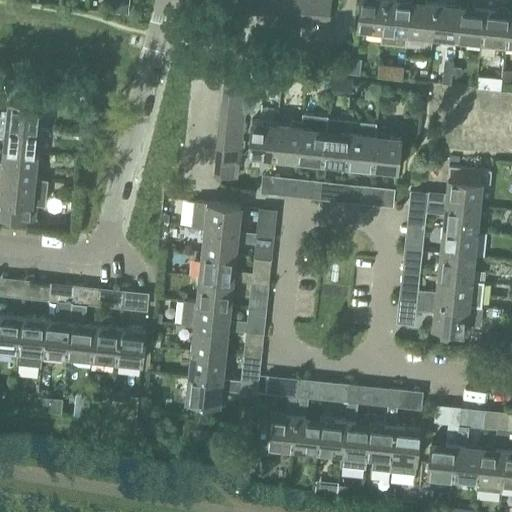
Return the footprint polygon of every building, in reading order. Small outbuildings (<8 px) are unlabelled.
[(232,0),(232,10),(233,10),(244,11),(245,0),(232,0)] [(256,12),(257,0),(245,0),(244,11),(256,12)] [(268,14),(269,0),(257,0),(256,12),(268,14)] [(280,15),(281,0),(269,0),(268,14),(280,15)] [(292,16),(293,0),(281,0),(280,15),(292,16)] [(304,17),(305,0),(293,0),(292,16),(304,17)] [(316,18),(317,0),(305,0),(304,17),(316,18)] [(359,0),(357,27),(366,28),(366,30),(382,32),(382,29),(385,0),(359,0)] [(385,0),(382,29),(407,32),(410,0),(385,0)] [(430,46),(431,35),(435,1),(426,0),(410,0),(407,32),(405,44),(430,46)] [(485,6),(485,0),(474,0),(474,5),(459,3),(456,37),(481,40),(485,6)] [(435,1),(431,35),(456,37),(459,3),(435,1)] [(485,6),(481,40),(505,43),(509,9),(495,7),(485,6)] [(362,55),(354,55),(353,62),(361,63),(362,55)] [(379,63),(378,76),(386,77),(387,64),(379,63)] [(205,65),(197,64),(196,71),(204,72),(205,65)] [(249,65),(247,78),(262,79),(263,67),(249,65)] [(493,75),(491,87),(500,88),(501,81),(501,78),(501,76),(493,75)] [(247,79),(224,76),(222,88),(246,90),(247,79)] [(352,95),(353,79),(333,77),(331,93),(352,95)] [(19,83),(17,99),(36,101),(38,85),(19,83)] [(246,90),(222,88),(221,100),(245,103),(246,90)] [(39,126),(42,101),(36,101),(17,99),(8,97),(7,109),(1,109),(0,114),(0,122),(5,123),(5,124),(39,128),(39,130),(47,131),(47,126),(39,126)] [(220,112),(243,114),(245,103),(221,100),(220,112)] [(301,124),(297,159),(322,161),(326,127),(327,117),(327,113),(302,110),(302,118),(301,124)] [(243,114),(220,112),(218,124),(242,127),(243,114)] [(327,117),(326,127),(322,161),(346,164),(350,130),(351,119),(327,117)] [(273,156),(297,159),(301,124),(302,118),(292,118),(291,123),(276,122),(273,156)] [(251,119),(248,153),(273,156),(276,122),(251,119)] [(39,130),(39,128),(5,124),(5,123),(0,122),(0,134),(4,135),(2,148),(37,152),(39,130)] [(242,127),(218,124),(217,136),(241,139),(242,127)] [(350,130),(346,164),(372,167),(376,133),(350,130)] [(396,169),(400,135),(376,133),(372,167),(396,169)] [(241,139),(217,136),(216,148),(239,151),(241,139)] [(2,148),(0,169),(0,172),(34,177),(42,178),(42,176),(34,175),(37,152),(2,148)] [(214,160),(238,163),(239,151),(216,148),(214,160)] [(409,188),(408,197),(479,205),(480,189),(490,182),(491,170),(448,165),(445,191),(436,190),(436,191),(409,188)] [(0,213),(34,218),(36,203),(45,204),(48,178),(42,178),(34,177),(0,172),(0,198),(1,198),(0,205),(0,213)] [(262,173),(261,191),(269,192),(271,174),(262,173)] [(277,193),(279,175),(271,174),(269,192),(277,193)] [(311,179),(310,197),(318,198),(320,180),(311,179)] [(327,199),(329,181),(320,180),(318,198),(327,199)] [(360,184),(359,202),(368,203),(370,185),(360,184)] [(376,204),(378,186),(370,185),(368,203),(376,204)] [(424,210),(443,211),(441,226),(476,230),(479,205),(408,197),(407,207),(425,209),(424,210)] [(238,229),(241,204),(194,199),(191,223),(203,225),(238,229)] [(274,223),(256,222),(255,231),(273,234),(274,223)] [(246,239),(246,240),(254,241),(272,243),(273,234),(255,231),(238,229),(203,225),(201,250),(235,254),(237,239),(246,239)] [(476,230),(441,226),(438,251),(473,255),(476,230)] [(421,240),(404,238),(403,247),(420,249),(421,240)] [(403,247),(402,257),(419,259),(420,249),(403,247)] [(251,272),(234,269),(235,254),(201,250),(198,275),(233,278),(250,280),(268,282),(269,274),(251,272)] [(471,280),(474,255),(473,255),(438,251),(437,260),(435,276),(471,280)] [(233,278),(198,275),(195,299),(230,303),(233,278)] [(428,290),(428,291),(398,288),(397,297),(481,306),(484,281),(471,280),(435,276),(434,290),(428,290)] [(15,277),(13,295),(22,296),(24,278),(15,277)] [(30,297),(32,279),(24,278),(22,296),(30,297)] [(249,289),(267,291),(268,282),(250,280),(249,289)] [(67,362),(67,354),(66,354),(73,283),(64,282),(62,300),(57,299),(55,318),(50,317),(45,317),(42,352),(63,354),(63,362),(67,362)] [(80,302),(82,284),(73,283),(66,354),(67,354),(90,357),(94,322),(83,321),(85,303),(80,302)] [(114,287),(112,305),(121,306),(123,288),(114,287)] [(129,307),(131,289),(123,288),(121,306),(129,307)] [(430,326),(465,330),(466,322),(479,323),(481,306),(397,297),(396,306),(421,308),(421,310),(432,311),(430,326)] [(237,318),(228,318),(230,303),(195,299),(183,298),(181,322),(193,323),(227,327),(245,329),(262,331),(263,322),(246,320),(237,319),(237,318)] [(0,347),(15,349),(14,357),(15,357),(16,349),(20,314),(0,311),(0,347)] [(16,349),(15,357),(15,361),(40,363),(41,351),(42,352),(45,317),(20,314),(16,349)] [(113,359),(112,367),(116,367),(117,359),(115,359),(119,324),(94,322),(90,357),(113,359)] [(190,349),(224,353),(227,327),(193,323),(190,349)] [(117,359),(140,362),(144,327),(119,324),(115,359),(117,359)] [(244,339),(261,341),(262,331),(245,329),(244,339)] [(224,353),(190,349),(187,374),(222,378),(224,353)] [(258,373),(241,371),(239,380),(257,382),(258,373)] [(184,398),(219,402),(220,389),(238,391),(238,393),(255,395),(255,394),(256,390),(257,382),(239,380),(222,378),(187,374),(184,398)] [(297,377),(289,376),(286,403),(284,403),(283,411),(269,410),(268,422),(257,421),(255,447),(267,448),(267,444),(291,447),(297,377)] [(304,413),(305,405),(303,405),(306,378),(297,377),(291,447),(315,449),(319,415),(304,413)] [(338,381),(336,399),(345,400),(347,382),(338,381)] [(353,410),(356,383),(347,382),(345,400),(343,417),(340,452),(339,464),(363,466),(364,454),(368,420),(354,418),(354,411),(353,410)] [(403,405),(405,388),(396,387),(395,405),(403,405)] [(111,399),(109,419),(112,420),(114,421),(117,421),(119,422),(122,423),(125,424),(127,425),(130,426),(132,427),(134,427),(137,394),(129,394),(129,400),(111,398),(111,399)] [(241,404),(240,414),(253,415),(254,405),(241,404)] [(388,469),(393,422),(395,405),(386,404),(385,411),(384,410),(383,421),(368,420),(364,454),(371,455),(370,467),(388,469)] [(429,439),(426,474),(451,476),(455,441),(457,424),(459,406),(450,405),(447,432),(445,431),(444,440),(429,439)] [(466,424),(467,407),(459,406),(457,424),(466,424)] [(499,410),(497,428),(506,429),(507,411),(499,410)] [(319,415),(315,449),(340,452),(343,417),(319,415)] [(414,460),(419,425),(393,422),(388,469),(388,470),(413,472),(414,460)] [(495,446),(480,444),(476,479),(475,488),(499,490),(500,481),(504,446),(506,429),(497,428),(495,446)] [(511,429),(506,429),(504,446),(500,481),(511,482),(511,429)] [(455,441),(451,476),(476,479),(480,444),(455,441)] [(330,479),(328,491),(336,492),(337,492),(338,480),(330,479)] [(338,483),(338,492),(347,493),(348,484),(338,483)]
